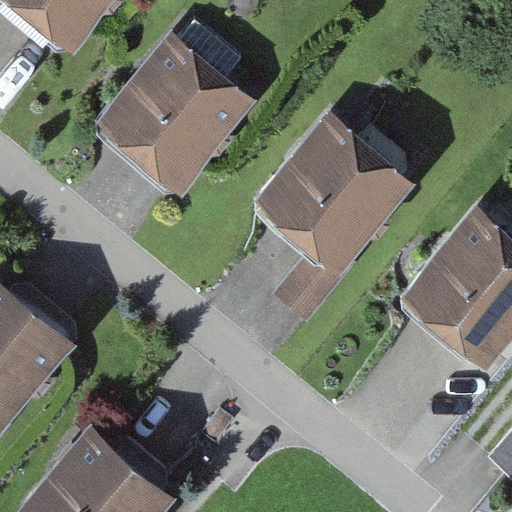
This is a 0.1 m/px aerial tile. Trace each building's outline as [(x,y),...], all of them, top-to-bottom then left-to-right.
[(103,0),(31,0),(72,34),(103,0)] [(259,90),(172,20),(99,109),(184,178),(259,90)] [(416,166),(330,100),(257,189),(317,235),(275,286),(310,314),(359,254),(349,248),(416,166)] [(511,323),(511,221),(478,194),(403,283),(490,350),(511,323)] [(77,331),(0,264),(0,433),(13,418),(9,416),(77,331)] [(150,511),(176,480),(92,413),(18,502),(30,511),(150,511)] [(511,423),(489,451),(511,467),(511,423)]
